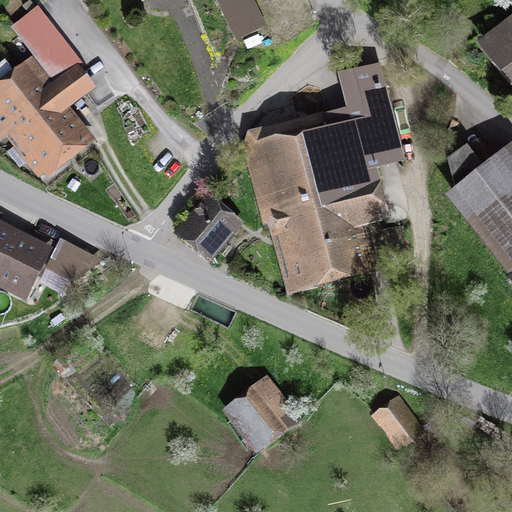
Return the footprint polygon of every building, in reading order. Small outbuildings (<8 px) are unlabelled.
[(250,0),(220,0),(238,36),(262,24),(250,0)] [(511,25),(484,47),(511,82),(511,25)] [(88,88),(74,70),(55,86),(34,59),(0,85),(0,140),(5,136),(37,176),(81,141),(58,113),(88,88)] [(268,237),(281,285),(361,265),(351,227),(382,219),(377,208),(373,199),(368,178),(367,179),(365,169),(392,162),(371,67),(340,75),(349,111),(243,139),(265,224),(281,220),(284,233),(268,237)] [(511,280),(511,151),(484,173),(464,148),(446,162),(446,165),(454,196),(454,204),(511,277),(510,277),(511,280)] [(231,227),(204,204),(179,235),(206,257),(231,227)] [(0,261),(11,239),(0,233),(0,261)] [(0,288),(19,298),(41,255),(11,239),(0,261),(0,288)] [(293,423),(261,383),(232,407),(264,446),(293,423)] [(377,422),(403,453),(420,439),(394,408),(377,422)]
